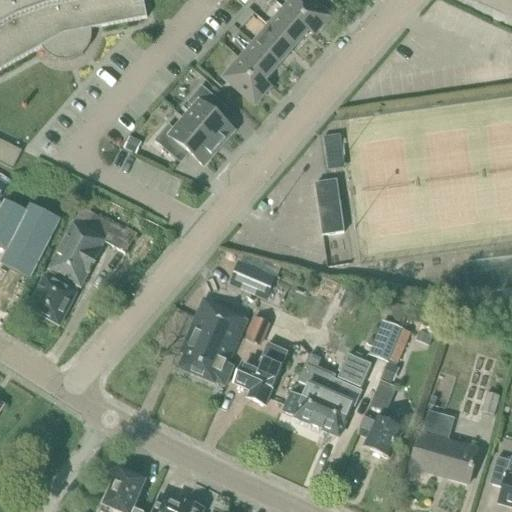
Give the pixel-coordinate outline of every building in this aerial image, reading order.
[(143,0),(0,0),(0,72),(33,54),(42,49),(44,51),(45,53),(47,55),(52,59),(54,60),(60,61),(65,62),(73,61),(78,59),(83,55),(78,50),(79,49),(81,47),(82,44),(83,42),(84,37),(84,32),(147,19),(143,0)] [(332,19),(310,0),(292,0),(284,9),(311,32),(310,33),(316,38),(332,19)] [(311,32),(284,9),(269,27),(296,49),(310,33),(311,32)] [(249,11),(243,17),(249,23),(256,16),(249,11)] [(296,49),(269,27),(254,44),(280,67),(296,49)] [(241,35),(233,28),(228,35),(236,41),(241,35)] [(280,67),(254,44),(239,62),(265,85),(266,83),(280,67)] [(239,62),(223,80),(256,108),(272,89),(266,83),(265,85),(239,62)] [(194,111),(185,121),(219,151),(234,133),(214,115),(223,106),(202,88),(188,105),(194,111)] [(219,151),(185,121),(176,132),(169,126),(154,143),(175,161),(184,151),(203,169),(219,151)] [(345,137),(329,138),(331,171),(347,170),(345,137)] [(0,161),(18,169),(26,152),(0,139),(0,161)] [(130,140),(124,152),(135,157),(136,155),(140,145),(130,140)] [(338,182),(315,185),(323,238),(346,235),(338,182)] [(61,224),(52,219),(60,204),(46,197),(43,203),(38,212),(31,209),(29,214),(9,252),(2,266),(31,281),(61,224)] [(0,247),(4,249),(9,252),(29,214),(6,202),(0,214),(0,247)] [(137,241),(86,212),(51,272),(56,275),(51,283),(47,281),(30,310),(60,327),(76,297),(75,297),(76,296),(80,289),(81,290),(82,290),(107,246),(128,257),(137,241)] [(264,303),(266,304),(280,269),(250,261),(248,267),(248,268),(238,264),(238,265),(228,288),(242,294),(264,303)] [(229,367),(235,353),(248,323),(232,316),(233,314),(204,302),(182,353),(181,355),(185,357),(179,371),(216,387),(216,385),(226,389),(234,369),(229,367)] [(264,307),(258,321),(271,327),(277,312),(264,307)] [(271,327),(258,321),(255,320),(246,343),(258,348),(261,349),(271,327)] [(370,353),(369,357),(386,364),(400,329),(384,322),(370,353)] [(306,325),(304,340),(319,342),(322,328),(306,325)] [(404,331),(400,329),(386,364),(388,365),(390,362),(398,366),(411,337),(410,336),(412,331),(405,328),(404,331)] [(415,343),(430,349),(434,339),(419,333),(415,343)] [(244,367),(236,386),(252,393),(249,401),(266,408),(289,354),(268,345),(265,353),(256,372),(244,367)] [(322,432),(339,439),(353,408),(354,409),(360,395),(360,394),(371,367),(364,364),(366,361),(355,357),(354,359),(348,357),(344,365),(342,363),(338,374),(340,375),(338,381),(344,383),(342,387),(334,383),(336,378),(318,370),(321,362),(309,357),(297,385),(307,389),(302,401),(291,397),(283,415),(294,420),(311,427),(311,429),(321,433),(322,432)] [(388,366),(383,378),(393,383),(398,370),(388,366)] [(357,438),(368,443),(364,451),(389,461),(402,431),(400,430),(402,425),(390,420),(388,425),(383,423),(396,391),(395,390),(380,384),(357,438)] [(487,395),(481,415),(494,419),(500,399),(487,395)] [(478,452),(448,443),(454,421),(429,413),(422,436),(420,436),(410,471),(468,487),(478,452)] [(498,460),(490,487),(503,490),(499,506),(511,509),(511,459),(511,463),(498,460)] [(136,511),(133,510),(145,484),(121,473),(103,511),(136,511)] [(203,511),(204,511),(201,509),(200,506),(195,503),(192,505),(188,503),(185,509),(162,498),(155,511),(203,511)]
